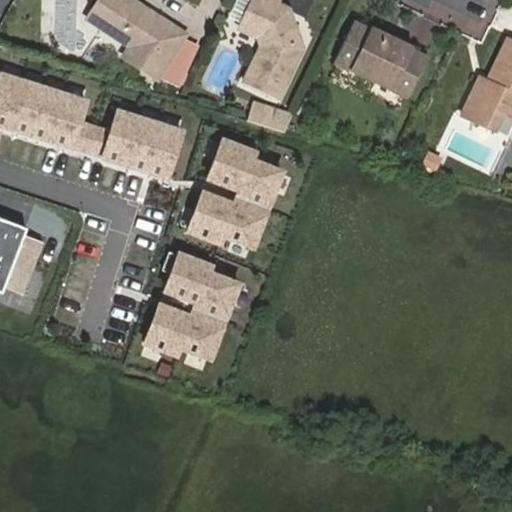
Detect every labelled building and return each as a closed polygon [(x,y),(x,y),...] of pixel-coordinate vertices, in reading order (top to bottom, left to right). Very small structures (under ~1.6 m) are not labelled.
[(178,31),(113,0),(93,0),(80,27),(125,49),(119,61),(155,78),(178,31)] [(286,10),(275,4),(276,0),(249,0),(236,27),(253,36),(258,45),(239,81),(272,98),(296,47),(286,10)] [(409,48),(368,28),(367,31),(353,23),(333,65),(404,98),(423,57),(408,50),(409,48)] [(480,86),(472,82),(457,114),(492,130),(500,113),(510,117),(511,112),(511,36),(510,41),(502,37),(483,78),(480,86)] [(476,75),(472,82),(480,86),(483,78),(476,75)] [(1,76),(0,78),(0,125),(71,148),(85,102),(1,76)] [(281,132),(289,116),(255,106),(250,123),(281,132)] [(117,112),(103,158),(166,178),(181,132),(117,112)] [(254,153),(222,141),(207,179),(238,191),(233,205),(202,193),(187,231),(219,243),(222,236),(251,248),(280,172),(251,160),(254,153)] [(425,151),(419,165),(431,170),(437,156),(425,151)] [(397,161),(394,169),(408,173),(410,165),(397,161)] [(0,279),(23,288),(39,244),(6,232),(9,222),(0,218),(0,279)] [(9,222),(6,232),(39,244),(40,241),(22,234),(24,228),(9,222)] [(210,267),(178,255),(164,291),(195,303),(190,318),(159,306),(144,344),(176,356),(179,348),(208,360),(237,284),(208,273),(210,267)] [(3,285),(22,292),(23,288),(0,279),(0,290),(1,291),(3,285)]
